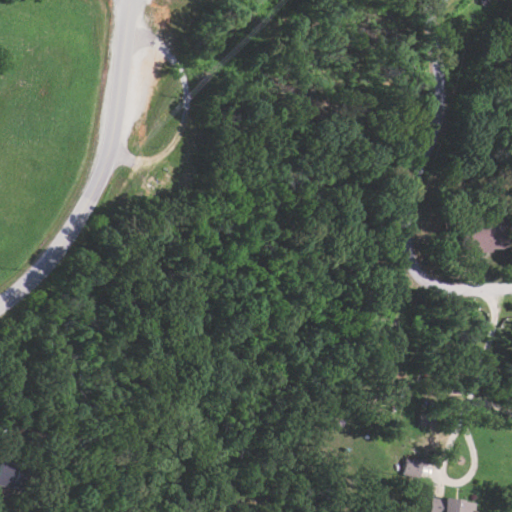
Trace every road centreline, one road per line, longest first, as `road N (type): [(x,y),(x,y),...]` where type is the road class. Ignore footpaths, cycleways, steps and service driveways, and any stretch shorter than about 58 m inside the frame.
road 1 (residential): [(424,0),(442,94),(406,220),(416,272),(436,288),(511,289)]
road 2 (residential): [(0,304),(46,263),(102,171),(126,66),(130,0)]
